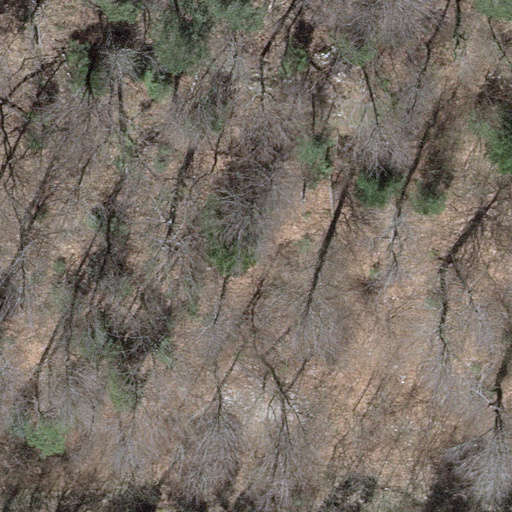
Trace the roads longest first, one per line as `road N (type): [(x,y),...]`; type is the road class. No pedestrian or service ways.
road 1 (track): [(122,511),(511,468)]
road 2 (track): [(356,482),(373,401),(471,337),(511,321)]
